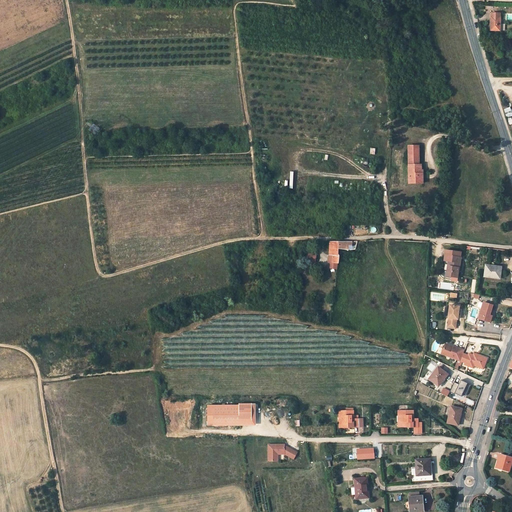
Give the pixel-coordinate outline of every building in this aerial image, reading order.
[(501,17),(501,13),(491,13),(491,22),(491,30),(500,30),(500,17),(501,17)] [(419,146),(409,146),(409,183),(423,183),(423,174),(421,174),(421,171),(421,165),(419,165),(419,146)] [(328,262),(337,263),(339,263),(339,256),(339,255),(338,255),(338,249),(339,242),(330,242),(329,255),(331,255),(331,257),(329,257),(328,262)] [(348,247),(348,246),(352,246),(352,242),(339,242),(338,249),(346,250),(347,248),(348,247)] [(445,260),(449,261),(450,254),(457,256),(457,257),(461,258),(461,252),(446,250),(445,260)] [(315,253),(308,252),(307,259),(314,260),(315,253)] [(449,261),(447,272),(451,272),(451,276),(457,277),(458,273),(459,273),(461,258),(457,257),(457,256),(450,254),(449,261)] [(501,267),(486,265),(484,276),(500,278),(501,267)] [(490,316),(493,306),(484,303),(484,304),(480,302),(479,303),(478,306),(479,307),(482,308),(479,319),(487,322),(489,315),(490,316)] [(450,305),(448,318),(449,318),(448,328),(455,328),(457,319),(458,319),(460,306),(450,305)] [(453,347),(445,344),(441,354),(460,361),(463,353),(465,350),(454,346),(453,346),(453,347)] [(459,365),(460,366),(462,361),(465,362),(468,355),(463,353),(460,361),(459,363),(459,365)] [(483,369),(487,358),(476,354),(476,356),(473,355),(469,353),(468,355),(465,362),(464,364),(468,366),(469,363),(474,365),(483,369)] [(438,367),(429,379),(439,386),(444,379),(443,379),(447,374),(438,367)] [(459,384),(454,382),(450,392),(454,394),(454,393),(461,396),(462,394),(465,395),(471,384),(461,380),(459,384)] [(441,393),(447,396),(450,391),(444,388),(441,393)] [(252,404),(214,405),(214,427),(240,426),(240,421),(252,421),(252,404)] [(462,409),(451,406),(448,422),(458,425),(462,409)] [(414,410),(399,410),(399,415),(401,415),(401,425),(408,425),(408,427),(409,427),(415,427),(418,427),(418,423),(418,419),(414,419),(412,419),(412,415),(414,415),(414,410)] [(353,411),(340,411),(340,416),(342,416),(342,425),(349,425),(349,427),(349,429),(350,429),(350,427),(359,427),(358,419),(357,419),(357,415),(354,415),(353,411)] [(399,427),(408,427),(408,425),(401,425),(401,415),(399,415),(399,427)] [(340,428),(349,427),(349,425),(342,425),(342,416),(340,416),(340,428)] [(269,461),(279,461),(279,454),(279,452),(285,452),(285,454),(294,459),(298,452),(286,446),(286,447),(285,447),(285,445),(269,445),(269,461)] [(510,471),(511,462),(511,457),(500,454),(496,467),(510,471)] [(430,459),(416,460),(416,467),(412,467),(413,481),(431,480),(430,467),(431,466),(430,459)] [(367,478),(355,479),(357,499),(368,498),(367,487),(368,487),(367,478)] [(409,497),(410,511),(412,511),(424,511),(423,496),(420,496),(420,492),(410,493),(410,497),(409,497)]
